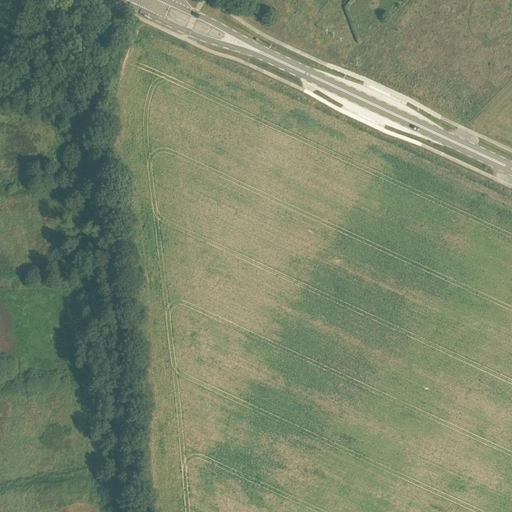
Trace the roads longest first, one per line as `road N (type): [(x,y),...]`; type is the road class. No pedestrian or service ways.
road 1 (track): [(131,511),(82,108),(62,92)]
road 2 (secondary): [(511,170),(297,71)]
road 3 (secondary): [(297,71),(168,2)]
road 4 (secondary): [(161,20),(297,71)]
